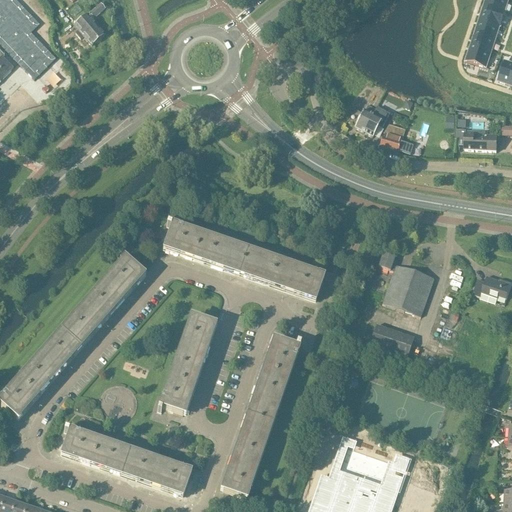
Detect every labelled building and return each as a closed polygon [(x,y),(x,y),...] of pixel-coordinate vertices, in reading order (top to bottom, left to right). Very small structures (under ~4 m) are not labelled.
[(39,27),(13,0),(0,0),(0,46),(34,82),(47,70),(46,69),(55,61),(30,35),(39,27)] [(508,0),(485,0),(484,7),(505,14),(504,13),(509,0),(508,0)] [(93,20),(104,10),(100,5),(89,15),(93,20)] [(484,7),(479,21),(500,28),(505,14),(484,7)] [(104,37),(91,21),(75,35),(80,41),(83,38),(91,48),(104,37)] [(479,21),(475,33),(496,39),(499,28),(500,28),(479,21)] [(475,33),(471,46),(491,53),(496,39),(475,33)] [(471,46),(465,63),(486,69),(491,53),(471,46)] [(3,57),(0,53),(0,83),(14,70),(1,58),(3,57)] [(511,65),(504,63),(497,83),(511,88),(511,86),(511,65)] [(349,92),(330,77),(325,84),(344,98),(349,92)] [(405,103),(403,108),(404,110),(409,112),(412,106),(405,103)] [(363,112),(354,130),(372,139),(378,129),(381,130),(385,124),(389,117),(376,110),(375,111),(367,107),(364,112),(363,112)] [(382,139),(379,149),(390,152),(397,154),(401,139),(404,131),(389,127),(385,134),(382,139)] [(455,133),(455,142),(458,142),(458,148),(464,148),(464,152),(496,154),(497,138),(484,137),(484,141),(474,140),(474,137),(465,137),(465,133),(455,133)] [(247,256),(232,251),(177,232),(178,229),(171,226),(163,251),(240,277),(247,256)] [(317,280),(311,278),(247,256),(240,277),(316,303),(325,279),(318,277),(317,280)] [(420,320),(434,282),(396,269),(395,270),(392,268),(395,260),(383,256),(379,269),(394,274),(383,307),(420,320)] [(90,337),(122,301),(143,276),(124,259),(119,264),(122,266),(62,334),(79,349),(90,337)] [(507,301),(511,285),(503,282),(503,284),(487,278),(485,284),(478,281),(472,297),(480,299),(482,296),(498,301),(498,299),(507,301)] [(182,418),(214,326),(192,319),(162,405),(159,403),(155,414),(160,416),(162,412),(182,418)] [(0,407),(16,422),(58,373),(69,361),(79,349),(62,334),(3,402),(0,400),(0,407)] [(270,426),(286,380),(294,356),(297,357),(299,350),(301,346),(296,344),(295,349),(275,342),(249,418),(270,426)] [(246,496),(260,456),(270,426),(249,418),(222,495),(247,503),(249,497),(246,496)] [(129,456),(114,451),(74,437),(75,434),(69,432),(60,457),(122,478),(129,456)] [(356,444),(342,439),(328,480),(320,477),(308,511),(391,511),(398,496),(399,496),(411,462),(395,456),(392,465),(354,451),(356,444)] [(183,499),(192,474),(185,472),(184,475),(129,456),(122,478),(183,499)] [(12,511),(15,505),(4,501),(0,511),(12,511)]
